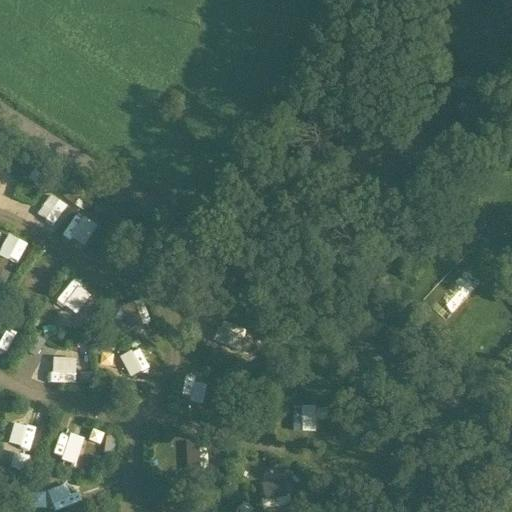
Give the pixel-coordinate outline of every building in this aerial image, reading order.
[(511,1),(500,22),(511,29),(511,1)] [(52,195),(38,215),(54,226),(68,206),(52,195)] [(78,212),(65,236),(86,247),(99,223),(78,212)] [(19,263),(28,242),(9,234),(0,256),(19,263)] [(460,263),(432,293),(453,312),(480,281),(460,263)] [(74,280),(58,301),(77,315),(93,294),(74,280)] [(145,298),(123,306),(131,329),(152,321),(145,298)] [(215,342),(251,354),(258,332),(222,321),(215,342)] [(78,383),(79,358),(53,357),(52,382),(78,383)] [(79,383),(96,383),(96,371),(80,371),(79,383)] [(295,431),(318,431),(318,405),(295,405),(295,431)] [(10,443),(31,448),(37,427),(16,422),(10,443)] [(77,464),(86,440),(63,432),(54,456),(77,464)] [(71,482),(48,490),(55,510),(78,503),(71,482)]
